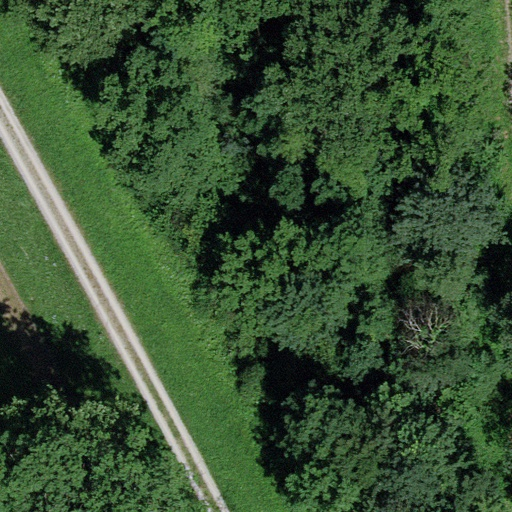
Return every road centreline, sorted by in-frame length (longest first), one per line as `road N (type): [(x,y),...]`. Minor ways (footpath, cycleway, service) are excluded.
road 1 (track): [(0,121),(218,511)]
road 2 (track): [(0,300),(88,511)]
